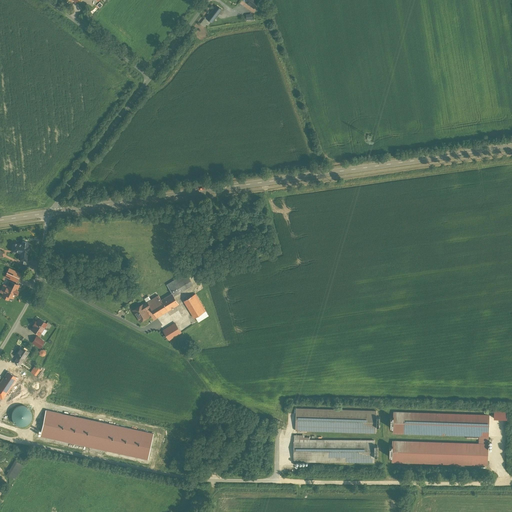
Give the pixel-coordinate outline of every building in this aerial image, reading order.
[(243,0),(243,2),(253,9),(259,0),(243,0)] [(222,10),(216,6),(206,20),(212,24),(222,10)] [(29,247),(12,244),(10,251),(19,252),(18,260),(27,262),(29,247)] [(21,279),(7,272),(3,278),(18,286),(21,279)] [(193,285),(186,274),(167,286),(172,294),(174,297),(193,285)] [(18,286),(9,281),(3,295),(12,299),(18,286)] [(158,296),(147,303),(156,319),(179,305),(174,297),(172,294),(161,301),(158,296)] [(206,311),(195,295),(183,303),(194,319),(206,311)] [(47,325),(38,319),(31,330),(40,336),(47,325)] [(182,334),(175,323),(163,331),(169,341),(182,334)] [(44,344),(35,338),(32,344),(40,349),(44,344)] [(30,353),(21,346),(14,356),(16,358),(13,363),(20,367),(30,353)] [(30,374),(20,367),(13,363),(0,383),(0,400),(1,399),(9,404),(20,387),(25,390),(28,386),(36,392),(39,387),(32,382),(39,370),(34,367),(30,374)] [(19,426),(22,426),(26,425),(28,423),(30,421),(32,418),(32,414),(31,411),(29,409),(26,407),(23,406),(20,406),(16,407),(14,409),(12,412),(11,416),(12,419),(13,422),(16,424),(19,426)] [(376,411),(298,409),(297,431),(375,432),(376,411)] [(154,434),(46,410),(41,436),(148,460),(154,434)] [(489,415),(393,412),(392,434),(479,437),(488,437),(489,415)] [(310,436),(294,436),(294,463),(374,464),(374,441),(310,441),(310,436)] [(479,444),(392,441),(391,464),(487,466),(488,437),(479,437),(479,444)]
